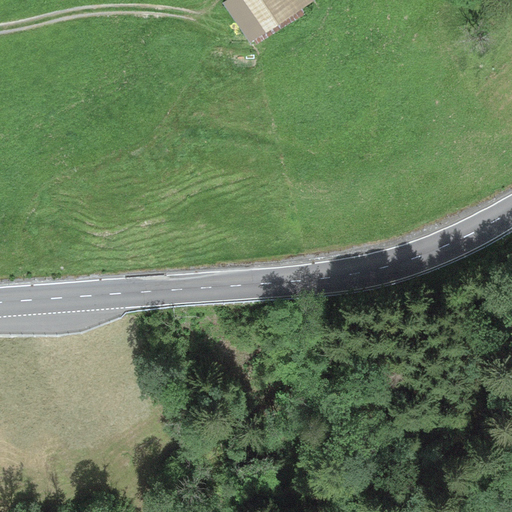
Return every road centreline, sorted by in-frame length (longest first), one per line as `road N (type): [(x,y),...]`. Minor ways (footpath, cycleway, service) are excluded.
road 1 (tertiary): [(511,211),(423,255),(361,272),(0,302)]
road 2 (track): [(192,14),(104,7),(0,27)]
